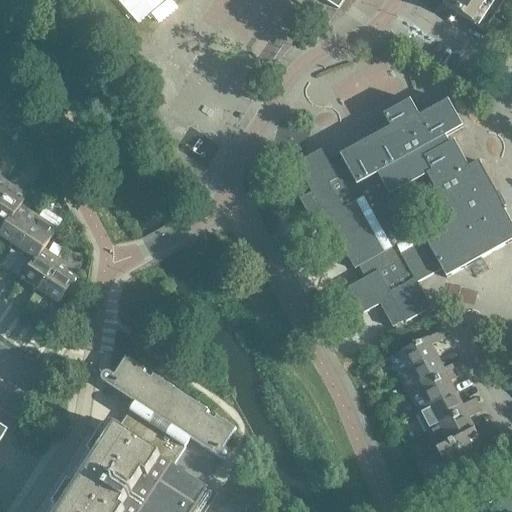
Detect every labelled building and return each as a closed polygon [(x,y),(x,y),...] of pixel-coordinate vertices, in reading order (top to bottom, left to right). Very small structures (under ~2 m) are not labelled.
[(320,0),(337,10),(338,9),(343,0),(320,0)] [(432,0),(434,1),(435,0),(445,0),(446,1),(442,6),(495,41),(496,40),(498,36),(499,34),(488,27),(496,14),(473,0),(432,0)] [(473,0),(496,14),(505,1),(505,0),(473,0)] [(273,59),(288,37),(269,24),(254,46),(273,59)] [(312,194),(300,200),(300,201),(315,227),(327,220),(354,268),(358,266),(365,279),(349,289),(363,315),(380,306),(393,328),(405,322),(406,324),(428,311),(432,309),(418,284),(442,271),(447,279),(467,268),(469,267),(483,259),(511,243),(511,225),(503,209),(498,212),(495,207),(493,203),(495,195),(497,194),(479,162),(478,163),(479,164),(469,169),(454,143),(450,145),(448,141),(446,138),(463,128),(448,102),(429,112),(419,118),(410,102),(384,116),(391,130),(340,158),(342,161),(337,164),(332,167),(322,151),(296,165),(312,194)] [(0,119),(0,127),(5,131),(12,120),(3,115),(0,119)] [(0,197),(9,185),(0,178),(0,197)] [(9,185),(0,197),(0,227),(4,230),(5,231),(21,207),(22,208),(29,198),(28,197),(9,185)] [(22,208),(21,207),(5,231),(4,230),(0,235),(0,240),(13,249),(7,258),(15,264),(21,254),(17,252),(39,218),(22,208)] [(39,218),(17,252),(21,254),(34,263),(35,264),(43,251),(44,251),(63,223),(44,210),(39,218)] [(61,263),(44,251),(43,251),(35,264),(34,263),(23,279),(20,283),(36,293),(29,303),(37,308),(43,298),(39,296),(61,263)] [(10,270),(23,279),(34,263),(21,254),(15,264),(10,270)] [(15,264),(7,258),(1,266),(5,269),(9,272),(10,270),(15,264)] [(61,263),(39,296),(43,298),(59,308),(81,275),(61,263)] [(37,308),(29,303),(24,311),(28,313),(32,316),(37,308)] [(389,359),(399,378),(437,358),(431,347),(444,341),(440,333),(389,359)] [(105,385),(116,392),(126,398),(139,407),(137,411),(134,414),(130,412),(118,430),(110,424),(80,470),(72,477),(49,511),(191,511),(207,488),(206,487),(174,466),(186,448),(182,446),(184,442),(187,438),(222,461),(223,460),(229,451),(225,448),(237,430),(217,417),(215,421),(207,416),(210,413),(154,376),(151,379),(144,375),(146,371),(127,358),(115,376),(111,374),(108,379),(104,384),(105,385)] [(399,378),(408,396),(459,370),(456,364),(443,370),(437,358),(399,378)] [(408,396),(418,414),(455,395),(449,383),(463,376),(459,370),(408,396)] [(418,414),(427,432),(478,406),(475,400),(462,407),(455,395),(418,414)] [(38,399),(35,404),(40,407),(43,402),(39,399),(38,399)] [(427,432),(437,451),(474,431),(470,422),(469,420),(481,413),(478,406),(427,432)] [(438,472),(441,478),(434,482),(438,491),(491,463),(480,443),(474,431),(437,451),(446,468),(438,472)]
